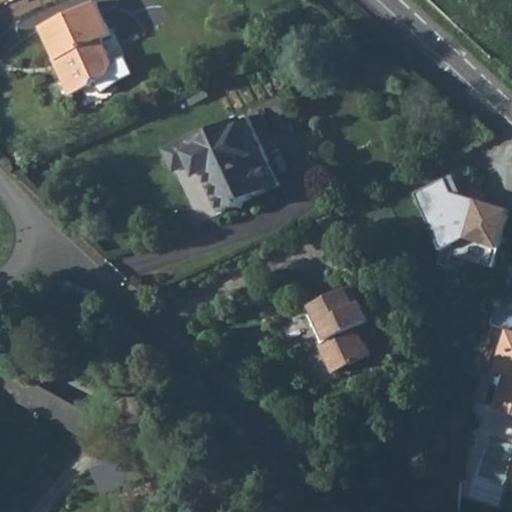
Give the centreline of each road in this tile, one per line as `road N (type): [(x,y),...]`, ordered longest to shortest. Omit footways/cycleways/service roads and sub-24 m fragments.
road 1 (residential): [(25,251),(79,265),(293,474)]
road 2 (unknown): [(79,265),(194,255),(282,219),(296,189),(274,126)]
road 3 (residential): [(511,111),(390,0)]
